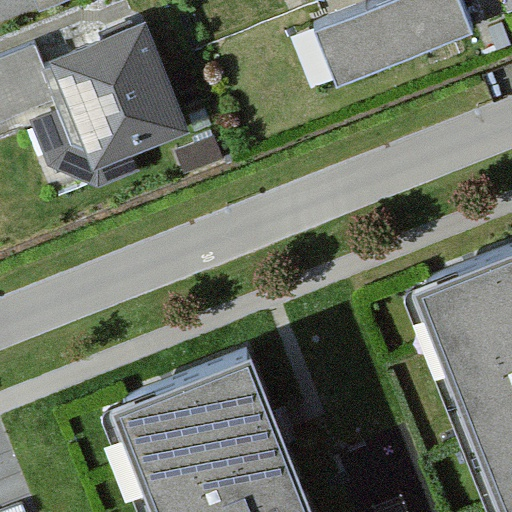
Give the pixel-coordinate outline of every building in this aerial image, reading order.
[(28,0),(33,12),(64,0),(28,0)] [(460,29),(448,0),(379,0),(311,27),(332,80),(460,29)] [(511,13),(511,0),(497,0),(504,17),(511,13)] [(186,131),(140,22),(46,61),(92,170),(186,131)] [(0,119),(44,100),(21,47),(0,56),(0,119)] [(511,495),(511,241),(418,279),(505,498),(511,495)] [(302,511),(236,344),(108,395),(154,511),(302,511)]
